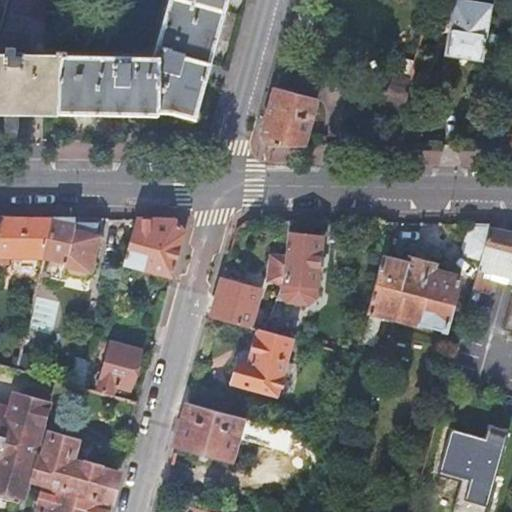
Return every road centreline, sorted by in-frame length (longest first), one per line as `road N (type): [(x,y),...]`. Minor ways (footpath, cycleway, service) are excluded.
road 1 (residential): [(223,182),(133,511)]
road 2 (secondary): [(511,189),(223,182)]
road 3 (secondary): [(223,182),(0,178)]
road 4 (residential): [(223,182),(273,0)]
